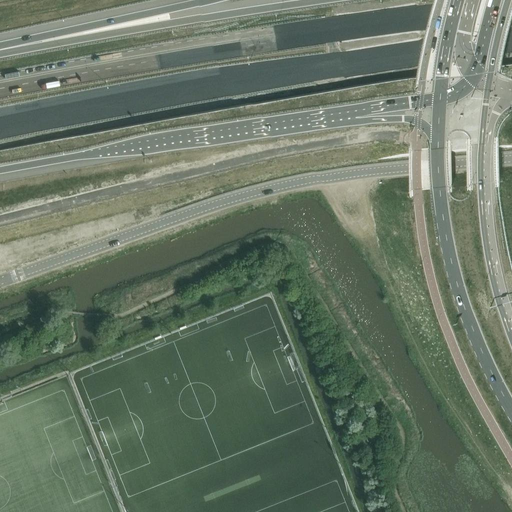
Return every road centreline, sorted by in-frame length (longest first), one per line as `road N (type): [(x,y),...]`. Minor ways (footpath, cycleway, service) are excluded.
road 1 (tertiary): [(511,158),(274,188),(0,282)]
road 2 (motorway): [(0,126),(511,44)]
road 3 (motorway): [(511,5),(0,83)]
road 4 (motorway): [(0,172),(354,113)]
road 5 (motorway): [(312,0),(0,51)]
road 6 (secondary): [(437,132),(438,186),(457,279),(511,408)]
road 7 (motorway): [(213,0),(0,49)]
road 8 (secondary): [(511,331),(487,238),(485,129)]
